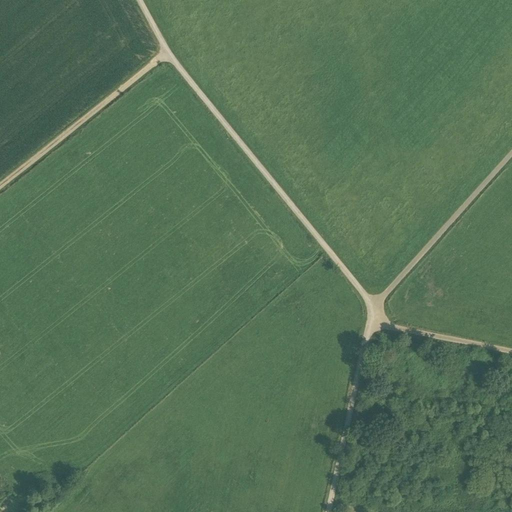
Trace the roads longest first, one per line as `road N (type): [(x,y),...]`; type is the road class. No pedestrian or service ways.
road 1 (track): [(381,313),(174,59),(142,0)]
road 2 (track): [(0,200),(174,59)]
road 3 (track): [(337,511),(381,313)]
road 4 (track): [(511,167),(381,313)]
road 5 (track): [(381,313),(393,331),(511,355)]
